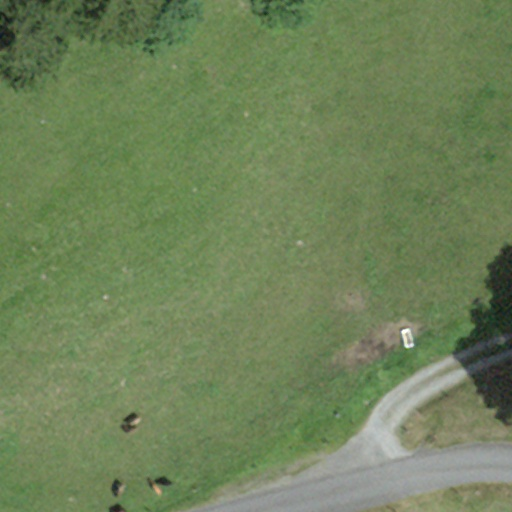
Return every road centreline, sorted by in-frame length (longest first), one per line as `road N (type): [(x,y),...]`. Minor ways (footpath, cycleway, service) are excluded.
road 1 (unclassified): [(511,468),(435,469),(257,511)]
road 2 (track): [(370,484),(395,410),(416,390),(511,347)]
